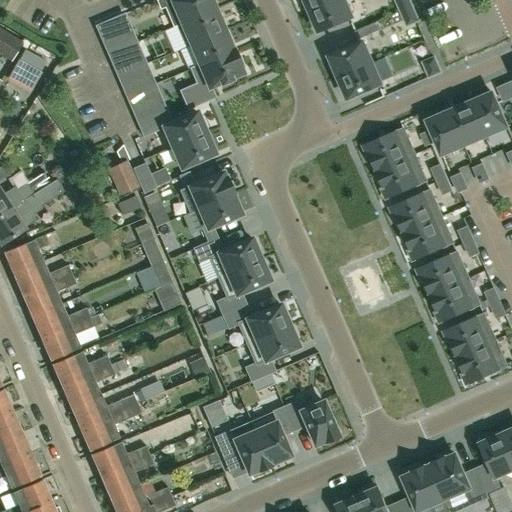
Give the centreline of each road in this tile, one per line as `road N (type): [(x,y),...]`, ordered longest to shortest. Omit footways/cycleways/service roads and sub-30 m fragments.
road 1 (residential): [(262,0),(321,135),(265,159),(384,444)]
road 2 (residential): [(87,511),(0,315)]
road 3 (residential): [(225,511),(384,444)]
road 4 (residential): [(384,444),(511,388)]
